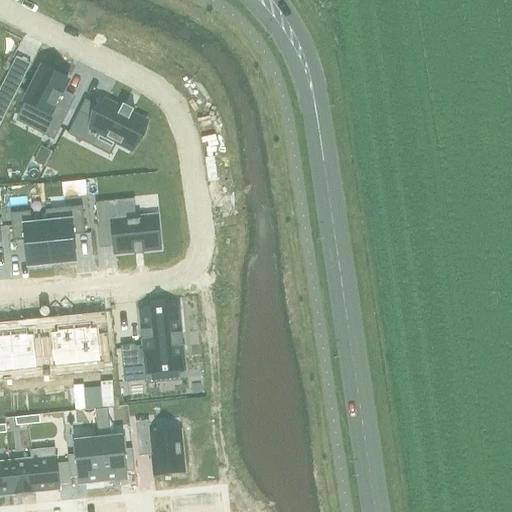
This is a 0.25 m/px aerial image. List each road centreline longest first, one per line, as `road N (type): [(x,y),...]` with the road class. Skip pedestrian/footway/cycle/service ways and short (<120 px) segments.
road 1 (residential): [(0,9),(167,98),(195,244),(186,272),(0,298)]
road 2 (secondary): [(317,126),(373,511)]
road 3 (secondary): [(247,0),(280,38),(317,126)]
road 4 (secondary): [(317,126),(312,59),(279,0)]
